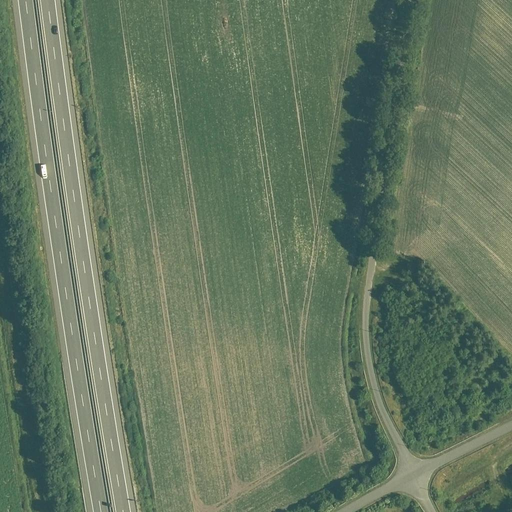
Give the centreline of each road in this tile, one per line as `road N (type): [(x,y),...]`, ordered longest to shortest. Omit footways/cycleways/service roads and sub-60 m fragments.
road 1 (track): [(408,0),(363,315),(377,397),(437,511)]
road 2 (motorway): [(25,0),(100,511)]
road 3 (motorway): [(122,511),(48,0)]
road 4 (residential): [(350,511),(511,427)]
